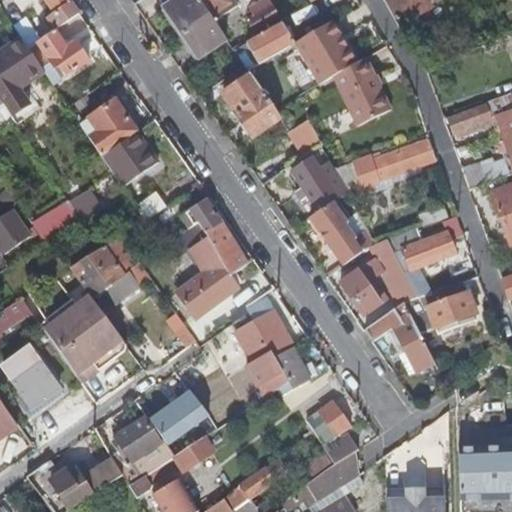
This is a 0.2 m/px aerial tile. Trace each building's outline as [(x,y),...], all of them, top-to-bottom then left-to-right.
[(44,0),(55,14),(71,2),(70,0),(44,0)] [(160,0),(167,10),(180,0),(160,0)] [(199,0),(180,0),(167,10),(166,10),(199,59),(227,41),(214,21),(199,0)] [(199,0),(214,21),(238,6),(234,0),(199,0)] [(281,19),(269,0),(267,0),(248,11),(252,18),(245,22),(253,35),(281,19)] [(383,0),(400,28),(430,10),(424,0),(383,0)] [(432,9),(426,0),(424,0),(430,10),(432,9)] [(62,25),(79,13),(71,2),(55,14),(62,25)] [(29,50),(42,40),(27,17),(13,26),(22,39),(29,50)] [(347,33),(338,18),(335,20),(342,35),(347,33)] [(294,43),(319,86),(333,78),(358,63),(348,46),(346,47),(340,36),(342,35),(335,20),(294,43)] [(248,45),(259,64),(293,44),(283,26),(248,45)] [(44,72),(54,86),(62,80),(63,81),(90,61),(77,42),(68,48),(55,30),(42,40),(29,50),(44,72)] [(20,90),(44,72),(29,50),(22,39),(12,45),(0,53),(0,100),(3,104),(12,118),(30,105),(20,90)] [(0,53),(12,45),(10,40),(0,46),(0,53)] [(357,128),(389,111),(366,58),(358,63),(333,78),(357,128)] [(276,112),(252,77),(224,96),(253,138),(280,119),(276,112)] [(103,158),(137,133),(116,101),(81,126),(103,158)] [(12,118),(15,123),(33,110),(30,105),(12,118)] [(503,121),(506,128),(511,125),(511,112),(492,119),(487,105),(447,119),(452,133),(481,123),(483,128),(503,121)] [(313,152),(322,145),(310,120),(299,126),(313,152)] [(143,142),(137,133),(103,158),(124,188),(158,163),(143,142)] [(437,161),(428,135),(357,161),(365,185),(373,183),(376,191),(395,185),(394,182),(422,172),(421,167),(437,161)] [(322,145),(313,152),(312,153),(315,157),(321,167),(330,161),(322,145)] [(468,163),(471,180),(511,171),(511,169),(509,155),(468,163)] [(292,170),(301,187),(295,192),(300,200),(307,196),(318,211),(332,202),(346,192),(334,169),(330,161),(321,167),(315,157),(292,170)] [(334,169),(346,192),(348,196),(358,192),(344,165),(334,169)] [(511,182),(510,175),(477,187),(481,198),(492,194),(510,245),(511,244),(511,182)] [(92,195),(73,208),(82,223),(102,210),(92,195)] [(229,279),(248,266),(220,221),(206,201),(181,216),(189,229),(199,223),(208,240),(229,279)] [(354,238),(344,225),(346,223),(332,202),(318,211),(309,217),(335,254),(344,267),(347,264),(360,255),(369,249),(373,245),(367,232),(354,238)] [(178,216),(171,205),(152,217),(159,228),(178,216)] [(72,206),(36,229),(46,245),(82,223),(73,208),(72,206)] [(29,234),(14,213),(0,222),(0,248),(6,257),(37,236),(34,231),(29,234)] [(199,223),(189,229),(198,245),(208,240),(199,223)] [(415,231),(388,240),(417,298),(427,295),(417,269),(454,255),(446,234),(420,243),(415,231)] [(122,237),(71,268),(90,297),(91,298),(140,264),(122,237)] [(237,291),(229,279),(208,240),(198,245),(191,249),(203,273),(176,293),(196,318),(237,291)] [(388,240),(373,245),(369,249),(374,259),(382,274),(398,307),(403,303),(417,298),(388,240)] [(374,259),(369,249),(360,255),(366,265),(374,259)] [(0,273),(10,267),(0,252),(0,273)] [(382,274),(374,259),(366,265),(340,284),(364,317),(380,305),(377,299),(383,294),(374,279),(382,274)] [(508,298),(511,296),(511,290),(508,280),(502,282),(508,298)] [(476,314),(465,281),(437,291),(441,303),(427,308),(434,329),(476,314)] [(377,299),(380,305),(387,300),(383,294),(377,299)] [(69,365),(88,391),(105,379),(99,371),(129,349),(91,298),(90,297),(76,307),(50,326),(44,331),(69,365)] [(429,322),(417,298),(403,303),(417,329),(429,322)] [(0,312),(0,329),(30,311),(21,299),(0,312)] [(273,358),(293,347),(266,300),(248,311),(248,312),(250,316),(254,324),(265,343),(271,354),(273,358)] [(50,326),(76,307),(73,302),(47,321),(50,326)] [(417,373),(434,363),(417,329),(403,303),(398,307),(365,331),(374,343),(393,329),(417,373)] [(271,354),(265,343),(254,324),(235,335),(245,354),(254,349),(260,360),(252,365),(244,369),(256,389),(263,385),(282,374),(273,358),(271,354)] [(307,384),(289,351),(293,348),(293,347),(273,358),(282,374),(288,385),(292,392),(307,384)] [(130,359),(132,353),(129,349),(99,371),(105,379),(130,359)] [(254,349),(245,354),(252,365),(260,360),(254,349)] [(60,389),(30,351),(3,373),(37,415),(48,406),(45,401),(60,389)] [(269,395),(288,385),(282,374),(263,385),(269,395)] [(0,437),(18,425),(0,401),(0,437)] [(325,420),(338,439),(340,437),(351,430),(334,405),(321,414),(325,420)] [(217,430),(223,425),(215,413),(209,418),(217,430)] [(127,464),(160,442),(145,419),(117,437),(124,447),(118,451),(127,464)] [(338,439),(325,420),(311,429),(324,448),(338,439)] [(357,452),(359,450),(349,436),(342,440),(340,437),(338,439),(324,448),(334,467),(335,466),(336,467),(344,461),(357,452)] [(203,438),(166,462),(172,471),(180,466),(184,470),(212,452),(203,438)] [(344,462),(344,461),(336,467),(335,466),(334,467),(288,501),(283,505),(286,511),(290,511),(316,494),(319,498),(336,486),(336,491),(358,477),(357,454),(344,462)] [(511,494),(511,454),(459,455),(460,495),(511,494)] [(37,493),(50,511),(69,511),(123,476),(112,458),(90,473),(84,464),(69,475),(66,471),(58,477),(37,493)] [(166,462),(151,472),(157,481),(172,471),(166,462)] [(27,478),(37,493),(58,477),(48,463),(27,478)] [(272,482),(264,470),(239,487),(248,499),(272,482)] [(129,486),(137,500),(151,491),(152,485),(157,481),(151,472),(129,486)] [(198,511),(179,480),(152,497),(161,511),(198,511)] [(405,489),(405,499),(424,497),(423,487),(405,489)] [(444,511),(444,496),(424,497),(405,499),(386,500),(386,511),(444,511)] [(230,511),(223,500),(206,511),(230,511)] [(337,511),(337,503),(322,511),(337,511)]
